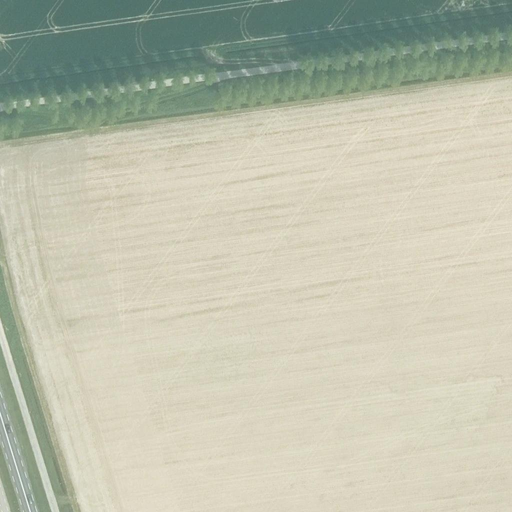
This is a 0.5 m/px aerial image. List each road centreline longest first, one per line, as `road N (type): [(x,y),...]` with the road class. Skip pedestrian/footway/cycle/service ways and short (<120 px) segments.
road 1 (unclassified): [(0,108),(511,34)]
road 2 (unclassified): [(54,511),(0,334)]
